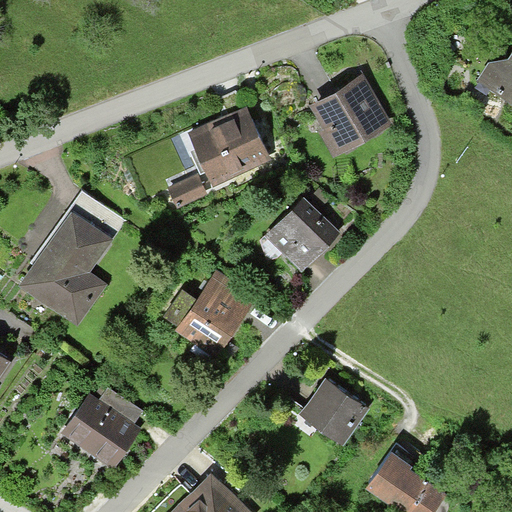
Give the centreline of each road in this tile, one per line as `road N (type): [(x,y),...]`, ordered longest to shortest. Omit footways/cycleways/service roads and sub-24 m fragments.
road 1 (residential): [(112,511),(413,196),(418,140),(384,7)]
road 2 (residential): [(0,155),(384,7)]
